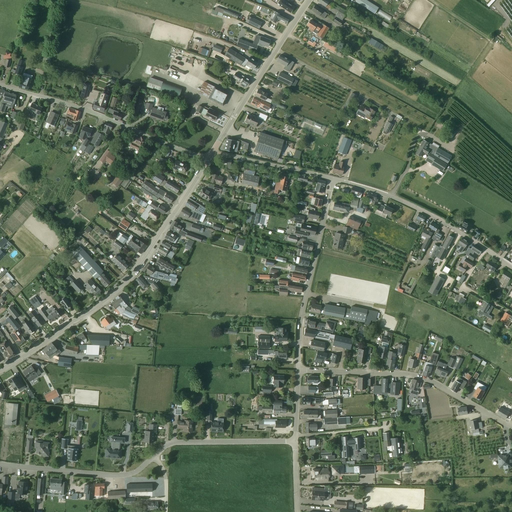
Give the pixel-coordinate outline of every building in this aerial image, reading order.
[(294,7),(283,0),(282,0),(279,6),(290,13),(294,7)] [(331,8),(333,4),(326,0),(318,0),(318,2),(325,7),(328,9),(329,7),(331,8)] [(378,8),(366,0),(356,0),(355,2),(375,14),(378,8)] [(333,3),(333,4),(331,8),(338,12),(335,16),(342,20),(345,15),(349,17),(351,14),(347,12),(333,3)] [(312,11),(319,16),(324,19),(327,14),(322,11),(315,6),(312,11)] [(389,21),(392,16),(380,9),(377,13),(389,21)] [(285,24),(286,24),(289,19),(288,18),(288,19),(280,14),(280,15),(275,12),(274,12),(275,12),(270,20),(276,23),(277,19),(285,24)] [(333,22),(340,27),(343,21),(336,17),(333,22)] [(310,20),(307,26),(310,28),(309,29),(312,32),(316,34),(321,27),(322,28),(324,25),(318,22),(317,24),(310,20)] [(393,28),(383,22),(381,24),(387,28),(387,27),(391,30),(393,28)] [(317,36),(322,38),(328,28),(324,25),(322,28),(317,36)] [(311,39),(309,37),(306,43),(313,47),(318,39),(313,36),(311,39)] [(270,40),(261,37),(258,45),(262,47),(263,45),(268,47),(270,40)] [(383,45),(371,38),(368,43),(381,50),(383,45)] [(237,45),(255,52),(257,46),(239,39),(237,45)] [(324,42),(322,47),(335,52),(337,47),(324,42)] [(223,48),(214,45),(212,50),(221,53),(223,48)] [(245,65),(253,70),(258,62),(250,57),(248,60),(229,48),(224,55),(243,67),(245,65)] [(9,68),(12,57),(10,56),(11,54),(6,53),(5,55),(4,55),(3,59),(6,60),(4,67),(9,68)] [(294,62),(280,55),(277,61),(285,66),(284,69),(289,72),(294,62)] [(20,75),(24,62),(19,61),(18,66),(17,65),(15,73),(20,75)] [(232,78),(241,83),(240,85),(244,88),(246,86),(247,86),(250,81),(244,77),(242,76),(241,77),(235,73),(232,78)] [(277,79),(277,80),(281,82),(285,75),(280,73),(277,79)] [(19,87),(28,90),(31,79),(22,76),(19,87)] [(149,78),(147,87),(149,87),(159,91),(162,82),(149,78)] [(163,81),(162,82),(159,91),(159,92),(179,99),(182,88),(163,81)] [(204,82),(198,93),(223,106),(229,94),(218,88),(218,89),(204,82)] [(86,98),(89,88),(83,87),(80,97),(86,98)] [(270,103),(272,100),(266,98),(268,94),(258,89),(255,96),(264,100),(270,103)] [(0,90),(0,95),(3,96),(15,100),(17,95),(12,93),(12,94),(5,92),(5,91),(0,90)] [(352,93),(347,101),(352,104),(357,95),(352,93)] [(95,102),(93,108),(103,111),(105,106),(104,105),(105,104),(107,101),(106,100),(107,96),(102,94),(98,103),(95,102)] [(15,100),(3,96),(0,106),(0,110),(4,112),(6,106),(13,108),(15,100)] [(273,108),(274,108),(275,108),(275,106),(272,104),(271,104),(261,100),(261,101),(254,98),(251,104),(258,107),(257,108),(266,113),(270,106),(273,108)] [(135,101),(132,110),(138,112),(141,103),(142,101),(140,100),(136,99),(135,101)] [(29,111),(39,115),(42,107),(32,103),(29,111)] [(153,108),(150,116),(163,121),(164,120),(166,121),(167,120),(168,118),(167,117),(165,116),(166,112),(162,111),(163,109),(158,107),(157,109),(153,108)] [(366,107),(363,112),(358,109),(356,114),(364,119),(365,117),(370,120),(375,111),(366,107)] [(67,116),(74,118),(73,120),(77,121),(80,112),(69,108),(67,116)] [(112,117),(120,120),(122,115),(118,113),(118,112),(109,108),(107,112),(113,114),(112,117)] [(216,120),(217,118),(216,117),(218,114),(212,111),(213,110),(209,108),(205,116),(215,121),(215,120),(216,120)] [(17,120),(19,114),(13,111),(10,117),(17,120)] [(47,122),(50,124),(49,125),(54,127),(57,122),(55,122),(58,115),(51,112),(47,122)] [(255,127),(259,118),(252,115),(251,117),(248,115),(245,122),(255,127)] [(387,133),(388,133),(392,125),(390,123),(393,118),(390,116),(387,122),(383,130),(384,131),(383,132),(383,133),(385,135),(386,134),(387,133)] [(0,137),(2,139),(9,124),(1,121),(0,120),(0,137)] [(16,127),(22,130),(25,124),(19,121),(16,127)] [(74,133),(77,126),(73,124),(68,122),(65,131),(70,133),(70,132),(74,133)] [(98,130),(91,143),(94,145),(93,146),(96,147),(97,147),(99,144),(98,143),(104,133),(109,135),(110,132),(111,130),(113,126),(105,123),(104,127),(102,132),(98,130)] [(87,136),(89,137),(92,130),(84,127),(81,134),(80,134),(79,138),(85,140),(87,136)] [(254,152),(277,160),(284,141),(260,133),(254,152)] [(141,147),(145,139),(135,135),(132,143),(130,146),(138,150),(140,146),(141,147)] [(338,152),(346,155),(351,140),(349,139),(349,138),(344,136),(344,137),(343,137),(338,152)] [(83,145),(80,149),(84,151),(90,141),(86,138),(82,145),(83,145)] [(227,139),(224,150),(233,152),(234,145),(238,146),(239,142),(235,141),(227,139)] [(424,140),(420,146),(425,149),(426,149),(427,147),(429,149),(430,150),(430,149),(434,151),(432,154),(434,155),(448,163),(452,156),(438,148),(439,146),(434,143),(432,145),(424,140)] [(362,143),(360,148),(373,153),(374,149),(362,143)] [(89,154),(94,148),(89,145),(85,151),(89,154)] [(420,146),(416,154),(422,157),(424,153),(427,154),(429,155),(428,158),(434,161),(436,158),(431,155),(433,152),(430,150),(429,149),(427,147),(426,149),(425,149),(420,146)] [(107,150),(100,160),(104,163),(106,161),(110,165),(116,158),(111,154),(111,153),(107,150)] [(443,172),(447,165),(436,158),(434,161),(432,165),(443,172)] [(172,168),(184,173),(187,165),(175,160),(172,168)] [(226,168),(234,170),(234,165),(234,163),(231,163),(231,160),(221,160),(220,165),(226,165),(226,168)] [(332,173),(342,175),(344,167),(345,163),(340,162),(339,165),(334,164),(332,173)] [(235,171),(225,169),(224,173),(228,174),(227,179),(235,181),(237,176),(234,176),(235,175),(237,176),(238,171),(235,170),(235,171)] [(158,173),(153,180),(160,184),(164,178),(164,177),(158,173)] [(117,187),(124,179),(118,174),(112,183),(117,187)] [(211,182),(221,185),(223,177),(217,176),(217,175),(213,174),(211,182)] [(259,177),(243,174),(241,184),(257,187),(259,177)] [(302,183),(311,185),(312,181),(307,179),(308,177),(298,175),(297,180),(303,181),(302,183)] [(286,190),(287,186),(286,185),(288,178),(281,176),(280,184),(276,183),(274,193),(274,196),(276,196),(276,193),(278,194),(279,189),(286,190)] [(127,187),(131,181),(126,178),(121,185),(126,189),(127,187)] [(171,182),(168,180),(167,182),(164,186),(168,189),(168,188),(176,193),(180,188),(176,185),(171,182)] [(325,182),(318,180),(315,190),(315,191),(322,193),(325,182)] [(146,181),(142,186),(155,196),(158,192),(159,190),(146,181)] [(153,195),(141,187),(141,189),(140,189),(144,192),(143,192),(147,195),(147,194),(152,197),(153,195)] [(353,187),(352,192),(353,193),(352,195),(356,197),(360,198),(362,193),(360,192),(361,190),(353,187)] [(203,188),(199,195),(208,201),(212,194),(203,188)] [(159,190),(158,192),(164,196),(165,196),(172,201),(173,198),(166,193),(167,193),(160,189),(159,190)] [(155,196),(155,197),(157,198),(158,199),(159,197),(163,199),(170,204),(172,201),(165,196),(164,196),(158,192),(155,196)] [(371,204),(376,206),(379,198),(376,198),(377,195),(368,192),(366,197),(373,199),(371,204)] [(198,204),(197,205),(194,203),(195,202),(189,198),(185,205),(192,210),(197,213),(202,214),(206,209),(198,204)] [(314,205),(320,207),(322,199),(315,198),(314,205)] [(352,198),(350,205),(350,207),(357,208),(358,200),(352,198)] [(150,200),(147,203),(149,205),(156,210),(163,214),(167,209),(160,205),(159,206),(152,201),(150,200)] [(358,207),(362,208),(361,208),(366,210),(367,209),(366,209),(367,207),(363,205),(364,201),(360,200),(358,207)] [(346,213),(347,204),(342,203),(341,204),(334,203),(333,210),(346,213)] [(392,209),(385,206),(378,203),(378,204),(379,204),(377,209),(376,209),(374,213),(381,216),(385,218),(387,214),(390,215),(392,209)] [(155,220),(159,214),(154,211),(155,209),(148,205),(140,217),(145,221),(149,216),(155,220)] [(183,208),(179,214),(187,218),(188,216),(202,223),(206,215),(202,214),(197,213),(192,210),(190,213),(183,208)] [(321,212),(314,211),(314,209),(307,208),(306,210),(308,210),(307,217),(319,220),(321,212)] [(305,217),(294,214),(294,215),(292,214),(291,215),(290,215),(289,220),(293,220),(293,221),(303,223),(305,217)] [(419,225),(421,221),(423,222),(426,217),(420,214),(415,222),(419,225)] [(357,230),(359,227),(361,228),(363,223),(361,222),(361,220),(350,216),(346,226),(357,230)] [(123,219),(118,226),(125,231),(130,224),(123,219)] [(177,233),(185,237),(187,233),(182,231),(183,228),(181,227),(181,226),(176,223),(177,223),(174,221),(170,228),(178,232),(177,233)] [(459,228),(466,233),(470,225),(463,221),(459,228)] [(432,222),(429,227),(436,231),(433,235),(432,239),(438,242),(439,239),(440,239),(442,235),(438,233),(440,230),(437,229),(439,226),(432,222)] [(417,227),(410,223),(407,228),(414,232),(417,227)] [(294,234),(307,237),(307,234),(314,235),(316,228),(301,224),(301,227),(296,226),(294,234)] [(426,250),(431,239),(430,238),(432,233),(425,229),(422,235),(426,238),(421,248),(426,250)] [(127,244),(134,249),(140,241),(131,235),(128,238),(122,234),(119,232),(115,238),(118,240),(124,245),(125,242),(127,244)] [(175,245),(178,238),(176,236),(167,232),(164,238),(172,242),(172,244),(173,244),(175,245)] [(332,247),(342,249),(343,241),(344,241),(345,235),(336,233),(332,247)] [(448,250),(454,238),(449,236),(443,247),(440,245),(439,247),(436,254),(444,258),(448,250)] [(456,246),(455,247),(459,249),(458,249),(462,252),(465,248),(469,242),(462,238),(460,241),(459,241),(458,243),(456,246)] [(113,245),(120,250),(123,245),(116,240),(113,245)] [(134,249),(141,254),(147,246),(140,241),(134,249)] [(171,245),(163,241),(160,245),(170,250),(170,249),(169,248),(171,245)] [(313,244),(303,242),(302,248),(312,251),(313,244)] [(439,247),(434,244),(428,255),(433,257),(435,254),(436,254),(439,247)] [(170,250),(160,245),(156,252),(164,256),(166,254),(169,256),(172,258),(174,253),(170,251),(170,250)] [(474,245),(471,249),(471,250),(474,253),(475,252),(479,254),(482,250),(474,245)] [(72,254),(86,269),(95,279),(96,278),(105,287),(111,282),(102,272),(103,271),(82,248),(80,246),(75,251),(74,249),(72,252),(72,253),(72,254)] [(471,250),(471,249),(469,248),(465,254),(473,260),(476,256),(473,255),(474,253),(471,250)] [(311,252),(301,250),(298,249),(297,256),(300,256),(310,258),(311,252)] [(123,271),(129,264),(117,254),(111,261),(123,271)] [(157,263),(171,272),(174,266),(160,257),(157,263)] [(302,265),(308,266),(309,260),(297,257),(296,263),(299,264),(298,265),(302,266),(302,265)] [(464,257),(461,263),(458,269),(464,272),(468,266),(471,268),(474,263),(464,257)] [(486,266),(488,267),(486,270),(490,273),(492,270),(494,272),(497,266),(489,261),(486,266)] [(175,284),(178,279),(167,276),(168,275),(154,271),(155,269),(147,263),(142,271),(146,273),(150,275),(149,276),(175,284)] [(306,274),(307,268),(296,266),(294,271),(306,274)] [(511,275),(505,271),(502,277),(499,281),(503,284),(502,286),(505,288),(507,288),(510,282),(508,281),(511,275)] [(305,281),(306,275),(292,272),(291,280),(298,281),(298,279),(305,281)] [(462,283),(465,276),(462,274),(461,277),(458,276),(456,280),(462,283)] [(140,275),(135,280),(142,288),(147,284),(151,285),(156,290),(159,287),(157,284),(156,283),(159,280),(149,277),(143,275),(142,277),(140,275)] [(438,276),(432,288),(438,292),(445,280),(438,276)] [(89,280),(85,284),(84,285),(90,292),(91,291),(95,296),(101,291),(90,279),(89,280)] [(34,280),(29,284),(38,294),(43,290),(34,280)] [(73,282),(70,285),(78,293),(83,288),(76,280),(73,282)] [(399,287),(400,283),(398,282),(395,290),(402,293),(403,290),(399,289),(400,287),(399,287)] [(280,286),(279,295),(287,296),(288,291),(301,293),(302,286),(288,284),(288,286),(287,286),(280,286)] [(25,289),(22,291),(29,299),(32,296),(25,289)] [(114,299),(121,307),(124,309),(128,306),(119,295),(114,299)] [(466,300),(463,298),(457,295),(455,300),(456,300),(461,303),(461,302),(464,303),(466,300)] [(62,299),(63,300),(60,302),(65,309),(71,305),(65,297),(62,299)] [(110,302),(116,309),(114,310),(118,315),(119,314),(132,320),(131,323),(135,325),(139,317),(137,316),(137,315),(131,312),(129,311),(125,310),(125,309),(124,309),(121,307),(114,299),(110,302)] [(485,302),(481,310),(480,310),(478,313),(482,316),(483,315),(491,319),(492,317),(488,315),(493,306),(485,302)] [(323,314),(325,307),(311,304),(310,312),(323,314)] [(323,314),(343,318),(364,323),(364,324),(370,325),(371,320),(376,321),(378,312),(375,311),(367,310),(367,309),(351,306),(351,309),(345,308),(325,304),(325,307),(323,314)] [(11,315),(15,319),(19,316),(11,306),(6,310),(11,315)] [(131,312),(137,315),(140,309),(134,306),(131,312)] [(42,307),(38,310),(46,321),(48,320),(50,323),(60,316),(59,314),(59,313),(58,312),(56,310),(48,316),(42,307)] [(34,321),(39,327),(43,323),(37,315),(33,311),(29,314),(32,319),(31,319),(33,322),(34,321)] [(500,321),(505,324),(505,325),(508,327),(511,322),(511,316),(511,315),(505,312),(500,321)] [(6,319),(15,331),(20,327),(11,315),(6,319)] [(104,322),(102,324),(104,327),(105,326),(107,329),(108,330),(116,324),(115,323),(115,322),(113,320),(111,318),(109,319),(107,316),(102,320),(103,322),(104,322)] [(305,319),(304,327),(314,329),(317,329),(319,324),(315,323),(315,321),(305,319)] [(29,334),(34,330),(28,321),(25,323),(24,320),(21,322),(23,325),(29,334)] [(336,322),(327,320),(326,322),(325,324),(319,323),(319,324),(317,329),(317,330),(333,333),(336,322)] [(485,325),(483,328),(482,329),(484,330),(484,331),(487,333),(488,332),(490,333),(492,328),(485,325)] [(287,334),(286,332),(286,328),(277,328),(277,332),(279,332),(279,337),(275,336),(275,342),(279,342),(279,341),(286,341),(287,334)] [(25,340),(22,337),(23,336),(18,329),(10,335),(15,341),(18,345),(25,340)] [(329,338),(334,339),(335,335),(330,334),(331,334),(320,332),(315,331),(305,329),(304,336),(314,337),(314,336),(329,339),(329,338)] [(386,359),(388,348),(390,338),(391,338),(393,334),(387,332),(386,336),(381,335),(380,342),(382,342),(381,347),(380,346),(378,357),(386,359)] [(80,342),(83,340),(85,343),(86,342),(86,339),(83,334),(77,337),(80,342)] [(98,335),(87,335),(93,345),(97,345),(98,335)] [(332,345),(350,350),(353,339),(335,335),(334,339),(332,345)] [(258,348),(269,349),(270,336),(258,336),(258,348)] [(325,345),(324,345),(325,343),(313,341),(313,342),(310,341),(309,345),(310,345),(310,348),(323,351),(324,351),(325,345)] [(0,348),(8,360),(16,355),(8,342),(0,347),(0,348)] [(51,343),(47,346),(52,352),(54,354),(55,355),(57,356),(61,352),(58,349),(57,350),(56,348),(51,343)] [(78,349),(78,347),(67,344),(65,351),(77,355),(78,349)] [(403,356),(406,346),(399,344),(397,355),(403,356)] [(420,344),(415,359),(420,360),(421,354),(424,345),(420,344)] [(80,349),(80,350),(86,350),(86,356),(98,356),(99,346),(80,345),(80,349)] [(43,350),(49,357),(48,357),(50,359),(55,355),(54,354),(47,346),(43,350)] [(356,362),(365,363),(367,353),(370,354),(371,348),(366,347),(365,350),(359,349),(356,362)] [(317,351),(315,361),(321,362),(322,360),(325,361),(326,357),(328,357),(329,354),(327,353),(317,351)] [(386,368),(393,369),(395,360),(392,360),(393,357),(395,358),(396,353),(389,352),(386,368)] [(425,366),(422,375),(429,377),(431,367),(432,364),(435,365),(438,355),(432,353),(429,363),(426,362),(425,366)] [(333,354),(331,362),(337,364),(339,356),(333,354)] [(59,357),(58,365),(70,367),(71,359),(59,357)] [(450,357),(447,365),(453,368),(456,360),(450,357)] [(410,359),(408,367),(415,368),(416,360),(410,359)] [(448,370),(445,369),(446,367),(443,366),(443,363),(438,361),(436,366),(437,367),(435,373),(445,377),(448,370)] [(27,369),(23,372),(30,382),(36,378),(36,377),(41,373),(37,368),(34,370),(31,366),(26,369),(27,369)] [(282,387),(282,384),(283,384),(283,376),(273,376),(273,383),(274,383),(274,387),(282,387)] [(308,377),(307,383),(313,383),(313,384),(319,385),(319,379),(317,379),(318,377),(309,376),(309,378),(308,377)] [(14,377),(9,380),(15,390),(18,389),(19,391),(25,388),(19,378),(16,379),(14,377)] [(456,380),(456,381),(451,389),(457,393),(459,388),(463,389),(467,382),(458,377),(456,381),(456,380)] [(357,389),(359,389),(359,390),(360,391),(363,391),(363,390),(363,389),(365,389),(366,385),(368,385),(371,385),(372,379),(368,379),(368,381),(366,380),(366,378),(358,378),(357,389)] [(382,379),(382,386),(375,386),(375,387),(373,387),(373,390),(387,391),(387,388),(388,388),(388,387),(388,384),(388,379),(382,379)] [(412,380),(409,388),(411,389),(410,393),(417,395),(418,391),(417,391),(418,388),(419,388),(421,383),(419,382),(420,382),(412,379),(412,380)] [(473,397),(479,400),(487,387),(478,382),(474,389),(477,390),(473,397)] [(388,388),(391,388),(391,395),(398,395),(399,383),(391,383),(391,385),(388,385),(388,388)] [(271,386),(262,386),(262,392),(263,392),(263,394),(270,395),(270,392),(271,392),(271,386)] [(47,401),(58,396),(55,390),(45,396),(47,401)] [(273,407),(273,413),(286,413),(286,407),(281,407),(282,401),(273,401),(273,407)] [(6,408),(4,426),(7,427),(8,427),(11,426),(11,425),(16,425),(18,404),(6,403),(6,408)] [(458,408),(459,415),(471,414),(470,408),(468,408),(467,408),(467,407),(458,408)] [(505,419),(510,412),(501,407),(497,414),(505,419)] [(325,418),(337,417),(337,410),(324,410),(325,418)] [(320,415),(315,415),(315,411),(312,411),(304,411),(304,417),(314,418),(314,419),(320,419),(320,415)] [(275,427),(285,428),(285,421),(277,421),(277,419),(275,419),(264,419),(258,419),(258,424),(264,424),(275,425),(275,427)] [(477,420),(470,421),(472,430),(472,433),(479,432),(477,420)] [(184,432),(192,432),(193,421),(184,421),(184,422),(178,421),(177,428),(184,429),(184,432)] [(211,422),(211,431),(223,432),(223,423),(211,422)] [(306,423),(306,433),(311,433),(311,431),(317,431),(316,423),(310,423),(306,423)] [(150,425),(149,432),(145,431),(144,442),(153,443),(154,432),(156,432),(156,425),(150,425)] [(8,440),(7,451),(13,451),(13,454),(21,454),(22,431),(14,431),(14,440),(8,440)] [(390,439),(389,433),(383,434),(384,442),(381,442),(383,454),(382,454),(383,460),(386,459),(386,462),(388,462),(387,459),(389,459),(388,453),(386,453),(386,450),(389,450),(390,451),(392,451),(393,457),(400,456),(400,453),(402,453),(401,448),(400,448),(398,437),(391,438),(391,439),(390,439)] [(107,449),(106,457),(120,458),(121,450),(119,450),(120,443),(124,443),(124,439),(111,437),(111,438),(114,438),(114,442),(111,441),(111,442),(112,442),(111,449),(107,449)] [(348,437),(342,437),(342,446),(341,446),(342,458),(350,457),(349,447),(354,446),(354,450),(361,449),(360,438),(354,438),(354,439),(348,439),(348,437)] [(314,439),(310,439),(310,438),(306,439),(306,447),(311,446),(315,446),(315,444),(319,444),(318,439),(314,440),(314,439)] [(67,460),(76,461),(78,449),(77,449),(77,447),(67,446),(68,439),(62,439),(61,448),(67,449),(67,448),(68,448),(67,460)] [(43,442),(36,441),(35,448),(37,448),(36,453),(41,454),(41,455),(44,455),(44,456),(48,456),(49,452),(48,452),(49,443),(43,442)] [(331,450),(320,450),(321,456),(328,456),(328,460),(335,460),(334,456),(331,456),(331,450)] [(511,467),(511,456),(509,456),(509,454),(498,455),(499,469),(504,468),(508,467),(508,468),(511,467)] [(374,466),(359,467),(359,474),(374,473),(374,466)] [(317,480),(328,480),(328,469),(312,469),(313,478),(317,478),(317,480)] [(50,486),(50,489),(62,490),(61,494),(65,494),(66,482),(62,482),(62,483),(61,483),(61,480),(51,479),(50,486)] [(18,493),(9,492),(8,499),(14,499),(15,497),(19,497),(20,494),(26,495),(28,483),(19,482),(18,493)] [(104,496),(104,492),(104,489),(104,484),(95,484),(95,489),(95,496),(99,496),(104,496)] [(152,484),(127,484),(127,492),(152,492),(152,484)] [(92,493),(91,493),(91,485),(85,485),(84,493),(87,493),(86,500),(92,500),(92,493)] [(311,499),(326,500),(327,489),(312,488),(311,499)] [(148,502),(148,506),(140,506),(140,511),(150,510),(150,509),(157,509),(157,502),(148,502)]
